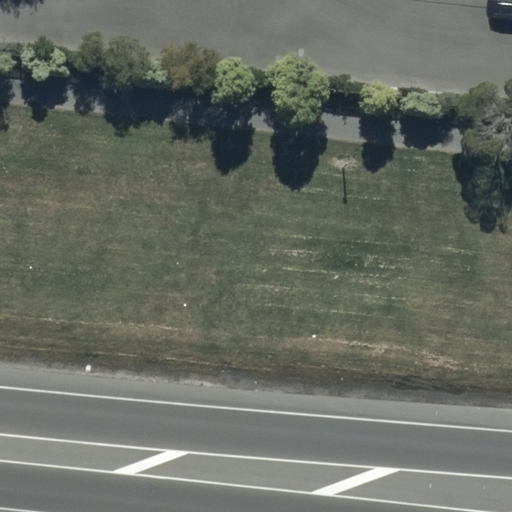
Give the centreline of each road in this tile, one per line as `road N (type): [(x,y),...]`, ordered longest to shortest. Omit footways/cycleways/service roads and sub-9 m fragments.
road 1 (trunk): [(511,498),(0,444)]
road 2 (residential): [(215,7),(511,45)]
